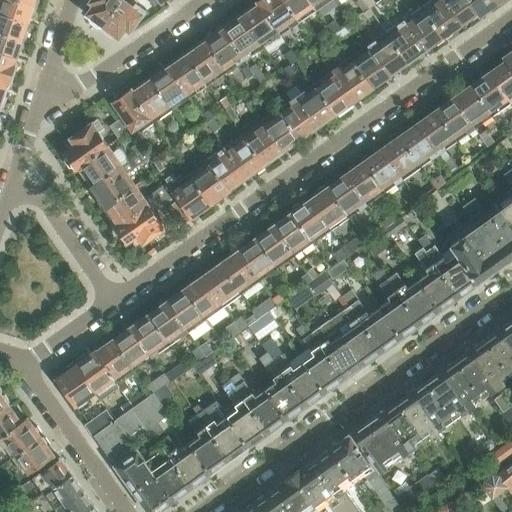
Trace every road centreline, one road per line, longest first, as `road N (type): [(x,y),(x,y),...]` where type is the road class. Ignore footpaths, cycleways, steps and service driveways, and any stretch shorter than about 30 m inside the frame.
road 1 (residential): [(114,301),(511,17)]
road 2 (residential): [(511,288),(195,511)]
road 3 (residential): [(203,0),(88,80),(57,95),(42,93)]
road 4 (residential): [(125,511),(24,364)]
road 5 (residential): [(114,301),(43,196),(8,185)]
